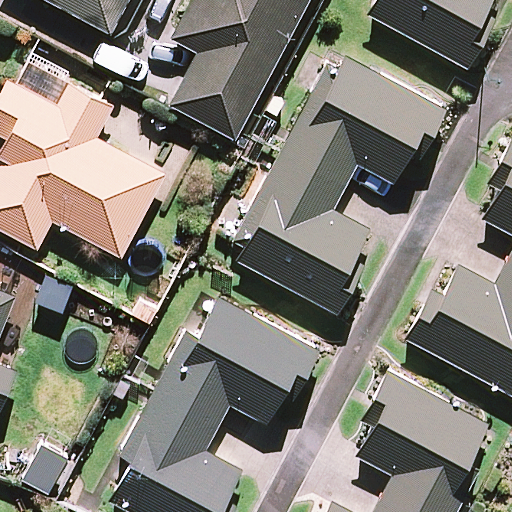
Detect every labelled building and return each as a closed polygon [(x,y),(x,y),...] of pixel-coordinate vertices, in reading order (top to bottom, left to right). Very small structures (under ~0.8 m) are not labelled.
[(124,0),(48,0),(109,31),(124,0)] [(187,0),(169,35),(195,48),(167,101),(232,135),(303,0),(187,0)] [(370,0),(364,11),(465,66),(491,18),(480,12),(486,0),(370,0)] [(324,62),(277,148),(342,183),(354,160),(390,179),(405,151),(416,157),(444,107),(343,53),(335,68),(324,62)] [(55,103),(5,77),(0,86),(0,131),(5,134),(0,144),(0,227),(34,245),(48,217),(119,253),(161,171),(92,136),(110,101),(67,79),(55,103)] [(511,233),(511,239),(502,258),(511,262),(511,132),(508,131),(483,179),(494,185),(478,216),(511,233)] [(329,206),(342,183),(277,148),(227,238),(239,244),(233,255),(334,309),(360,261),(348,255),(365,225),(329,206)] [(511,392),(511,262),(502,258),(490,281),(454,262),(439,290),(428,284),(401,335),(511,392)] [(0,396),(12,367),(0,362),(0,322),(10,296),(0,292),(0,396)] [(184,327),(150,389),(215,425),(227,402),(263,421),(278,393),(289,399),(317,349),(216,294),(195,333),(184,327)] [(388,470),(376,493),(412,511),(449,511),(474,465),(463,459),(484,419),(382,366),(357,415),(368,421),(352,451),(388,470)] [(202,447),(215,425),(150,389),(116,451),(127,457),(106,496),(134,511),(227,511),(233,503),(221,497),(238,467),(202,447)] [(67,453),(40,438),(20,476),(47,490),(67,453)] [(412,511),(376,493),(366,511),(355,511),(328,497),(320,511),(412,511)]
